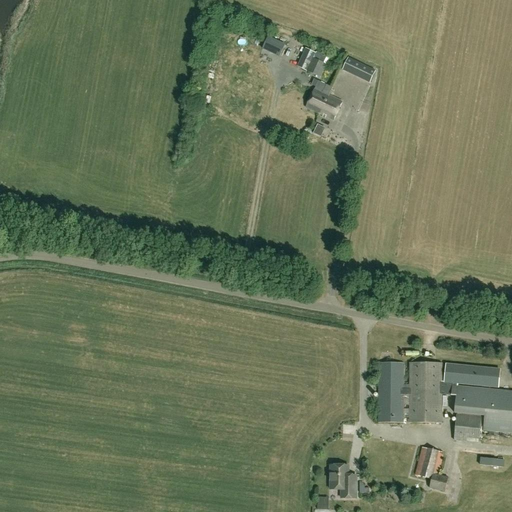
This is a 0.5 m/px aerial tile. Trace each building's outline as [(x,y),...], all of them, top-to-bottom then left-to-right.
[(321,78),(326,65),(329,60),(309,52),(301,69),(307,71),(321,78)] [(369,84),(375,72),(354,63),(355,59),(347,56),(341,71),(345,73),(345,74),(369,84)] [(315,90),(319,82),(318,82),(306,109),(320,115),(329,96),(315,90)] [(329,96),(332,88),(319,82),(315,90),(329,96)] [(329,96),(320,115),(333,121),(342,102),(329,96)] [(410,363),(410,385),(404,385),(404,363),(379,363),(379,423),(404,423),(404,420),(408,420),(408,423),(410,423),(442,423),(442,395),(452,396),(457,396),(455,414),(456,414),(470,415),(485,417),(484,431),(511,433),(511,392),(458,387),(458,384),(498,388),(499,369),(446,364),(446,365),(444,382),(442,382),(442,365),(442,363),(410,363)] [(467,441),(467,438),(470,415),(456,414),(454,440),(467,441)] [(445,492),(448,478),(438,475),(443,453),(422,448),(415,476),(432,480),(430,488),(445,492)] [(511,466),(511,449),(478,449),(478,454),(459,454),(458,472),(508,473),(509,466),(511,466)] [(357,499),(357,476),(349,476),(349,466),(331,466),(331,490),(342,490),(342,499),(357,499)]
